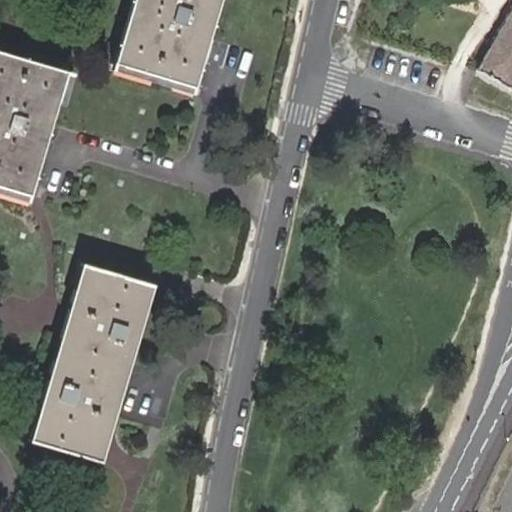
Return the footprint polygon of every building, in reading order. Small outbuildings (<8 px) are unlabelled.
[(192,88),(218,0),(132,0),(113,64),(192,88)] [(511,3),(475,70),(510,89),(511,85),(511,3)] [(0,187),(27,196),(55,103),(64,73),(0,53),(0,187)] [(190,96),(192,88),(113,64),(111,71),(190,96)] [(64,73),(55,103),(63,106),(72,76),(64,73)] [(0,195),(25,203),(27,196),(0,187),(0,195)] [(99,461),(151,286),(81,265),(28,441),(99,461)]
